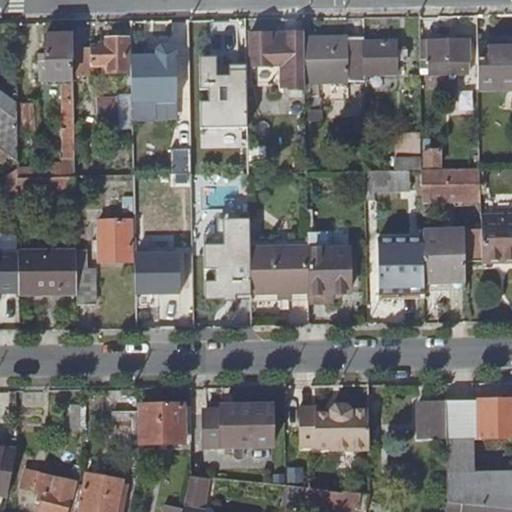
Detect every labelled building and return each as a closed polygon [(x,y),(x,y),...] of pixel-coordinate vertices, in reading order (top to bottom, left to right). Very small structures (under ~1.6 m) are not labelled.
[(64,145),(75,146),(73,34),(45,36),(46,83),(63,83),(64,145)] [(304,85),(304,83),(303,44),(288,44),(273,45),(273,34),(252,35),(252,67),(288,66),(288,85),(304,85)] [(365,77),(364,43),(364,39),(303,41),(303,44),(304,83),(365,82),(365,77)] [(75,49),(76,76),(91,76),(91,72),(127,72),(127,40),(107,40),(108,43),(101,43),(101,47),(75,49)] [(419,40),(419,66),(429,66),(428,74),(469,73),(469,40),(419,40)] [(396,43),(364,43),(365,77),(397,76),(397,62),(408,61),(406,51),(396,50),(396,43)] [(477,94),(511,93),(511,48),(500,49),(501,45),(476,46),(477,94)] [(202,147),(250,146),(248,69),(217,69),(217,55),(200,55),(202,147)] [(0,148),(4,151),(18,162),(17,102),(0,90),(0,148)] [(102,123),(120,123),(119,94),(102,95),(102,123)] [(424,154),(424,168),(438,168),(439,154),(424,154)] [(397,169),(421,169),(421,158),(403,158),(402,163),(397,163),(397,169)] [(19,192),(18,178),(18,170),(8,176),(7,208),(19,208),(19,192)] [(439,171),(422,171),(422,195),(430,195),(430,179),(440,179),(439,171)] [(462,204),(480,203),(479,175),(463,175),(463,171),(439,171),(440,179),(430,179),(430,195),(461,194),(462,204)] [(365,174),(365,202),(375,202),(374,224),(412,224),(411,210),(417,209),(416,202),(411,200),(410,193),(392,193),(392,186),(383,186),(383,174),(365,174)] [(76,177),(18,178),(19,192),(76,191),(76,177)] [(78,180),(79,196),(89,196),(89,181),(78,180)] [(430,205),(462,204),(461,194),(430,195),(430,205)] [(481,263),(511,263),(511,217),(480,218),(481,248),(481,263)] [(97,221),(99,263),(132,262),(131,220),(97,221)] [(423,232),(423,247),(423,283),(463,283),(463,264),(463,231),(423,232)] [(137,293),(183,292),(182,250),(176,250),(176,234),(136,235),(137,293)] [(250,240),(251,296),(308,295),(307,242),(307,239),(250,240)] [(307,242),(308,295),(308,301),(333,300),(333,293),(348,293),(348,247),(331,248),(332,243),(307,242)] [(379,298),(424,297),(423,292),(423,283),(423,247),(378,247),(379,298)] [(470,264),(481,263),(481,248),(470,248),(470,264)] [(0,294),(20,294),(19,254),(0,254),(0,294)] [(19,254),(20,294),(77,294),(77,254),(19,254)] [(79,273),(80,310),(95,310),(94,272),(79,273)] [(423,283),(423,292),(463,290),(463,283),(423,283)] [(511,440),(511,401),(446,402),(446,438),(446,443),(511,440)] [(446,438),(446,402),(427,402),(428,438),(446,438)] [(82,429),(81,406),(70,406),(71,430),(82,429)] [(369,451),(368,411),(351,411),(346,406),(335,406),(330,411),(330,414),(316,415),(316,409),(299,409),(299,448),(315,448),(315,450),(331,449),(331,451),(369,451)] [(185,407),(143,408),(143,445),(185,445),(185,407)] [(222,415),(204,415),(204,450),(231,448),(231,455),(232,459),(234,463),(239,464),(242,463),(244,460),(244,449),(273,448),(272,407),(222,409),(222,415)] [(139,445),(138,415),(111,416),(111,446),(139,445)] [(0,494),(9,497),(19,455),(0,451),(0,494)] [(124,485),(136,488),(140,471),(129,468),(124,485)] [(447,500),(447,503),(488,508),(511,510),(511,473),(447,475),(447,500)] [(73,501),(77,485),(33,475),(29,491),(43,494),(38,511),(67,511),(71,500),(73,501)] [(82,503),(73,501),(70,511),(117,511),(124,485),(88,477),(82,503)] [(308,511),(365,511),(370,495),(292,486),(287,509),(308,511)] [(487,511),(488,508),(447,503),(444,511),(487,511)]
